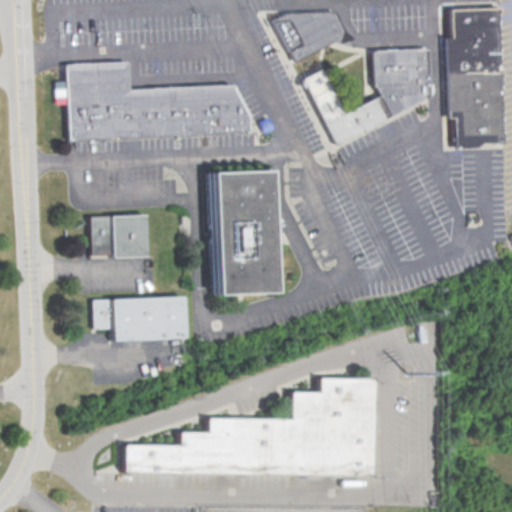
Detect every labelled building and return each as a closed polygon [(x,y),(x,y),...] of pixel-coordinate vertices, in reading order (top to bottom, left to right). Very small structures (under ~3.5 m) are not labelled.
[(442,39),(447,39),(446,11),(467,11),(473,6),(494,5),(501,144),(478,145),(472,149),(453,150),(452,147),(449,147),(447,119),(444,119),(442,39)] [(270,21),(283,14),(332,13),(347,40),(338,44),(332,41),(292,62),(270,21)] [(423,50),(427,97),(418,98),(333,145),(300,80),(318,70),(341,115),(379,95),(372,86),(370,52),(423,50)] [(65,140),(63,67),(122,63),(125,91),(229,86),(245,115),(245,132),(65,140)] [(204,173),(262,171),(267,292),(209,295),(204,173)] [(85,218),(140,215),(142,257),(108,258),(107,254),(87,255),(85,218)] [(89,300),(178,297),(180,337),(125,339),(125,347),(109,348),(108,329),(90,330),(89,300)] [(118,472),(118,446),(172,446),(172,433),(200,433),(200,419),(284,420),(285,392),(312,392),(312,380),(367,380),(366,474),(118,472)]
